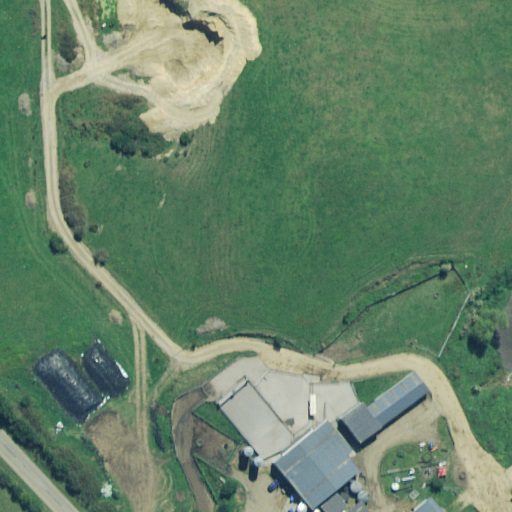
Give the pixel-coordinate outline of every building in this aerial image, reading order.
[(377,429),(427,392),(413,373),(363,410),(359,404),(338,420),(356,445),(377,429)] [(315,505),(331,492),(356,472),(343,456),(348,452),(323,422),(271,464),(308,511),(315,505)] [(362,488),(353,479),(346,487),(362,503),(368,496),(361,489),(362,488)] [(365,511),(355,498),(343,507),(341,505),(349,499),(341,489),(317,508),(320,511),(365,511)] [(436,511),(426,500),(411,511),(436,511)]
